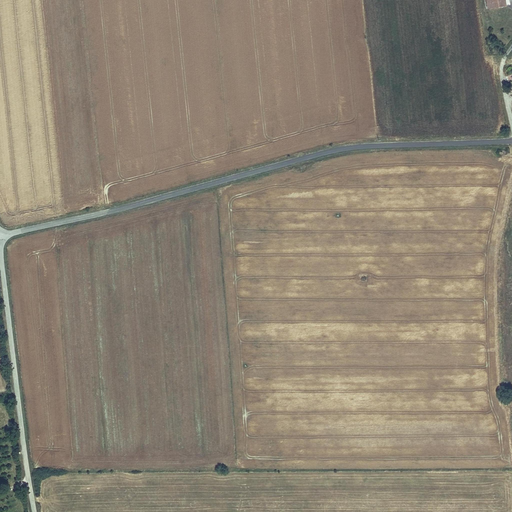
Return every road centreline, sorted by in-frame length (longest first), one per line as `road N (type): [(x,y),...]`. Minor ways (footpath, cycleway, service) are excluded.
road 1 (unclassified): [(511,140),(355,146),(1,235)]
road 2 (unclassified): [(1,235),(34,511)]
